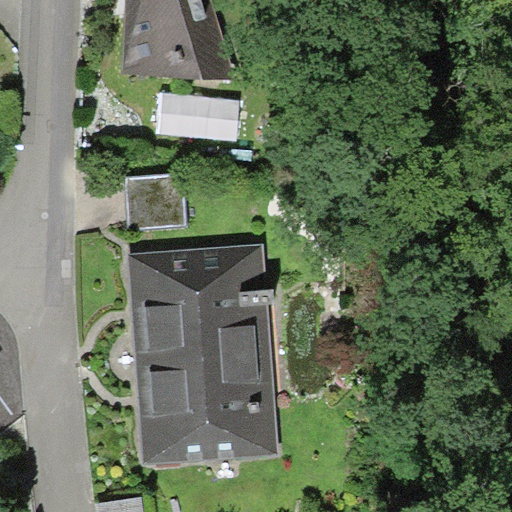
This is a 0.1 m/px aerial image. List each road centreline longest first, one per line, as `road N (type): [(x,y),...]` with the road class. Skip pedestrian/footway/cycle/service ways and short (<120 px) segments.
road 1 (residential): [(38,259),(52,0)]
road 2 (residential): [(67,511),(38,259)]
